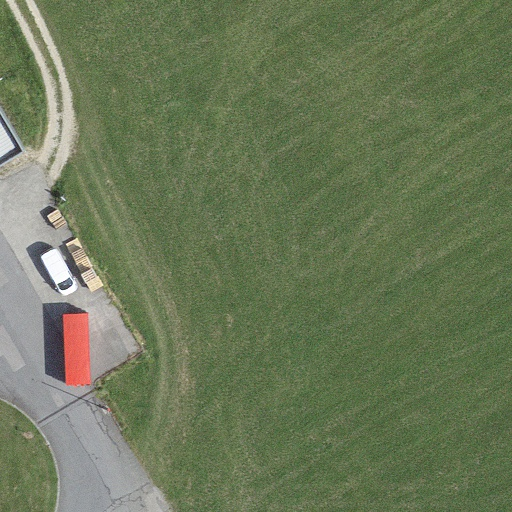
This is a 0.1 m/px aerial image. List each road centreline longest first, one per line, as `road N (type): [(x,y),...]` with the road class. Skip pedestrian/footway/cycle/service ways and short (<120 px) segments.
road 1 (track): [(23,0),(64,120),(22,335)]
road 2 (residential): [(22,335),(74,412),(93,511)]
